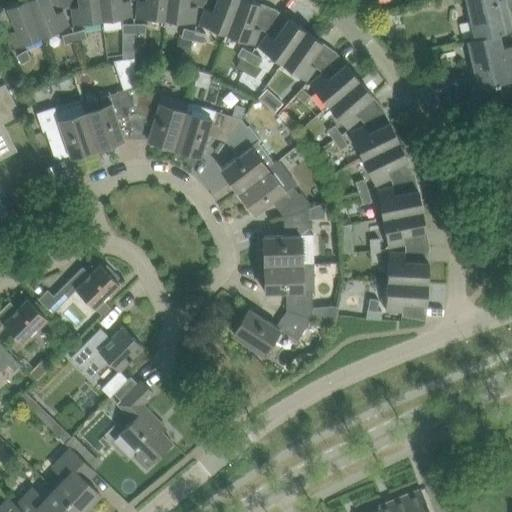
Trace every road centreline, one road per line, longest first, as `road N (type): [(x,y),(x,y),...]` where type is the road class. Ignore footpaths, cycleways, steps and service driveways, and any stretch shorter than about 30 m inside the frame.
road 1 (residential): [(461,329),(457,233),(431,138),(408,95),(343,21)]
road 2 (residential): [(175,326),(228,263),(203,196),(166,171),(117,171),(93,196),(101,244)]
road 3 (tertiary): [(511,381),(387,432),(238,511)]
road 4 (residential): [(222,452),(329,383),(461,329)]
road 5 (residential): [(222,452),(166,371),(175,326)]
